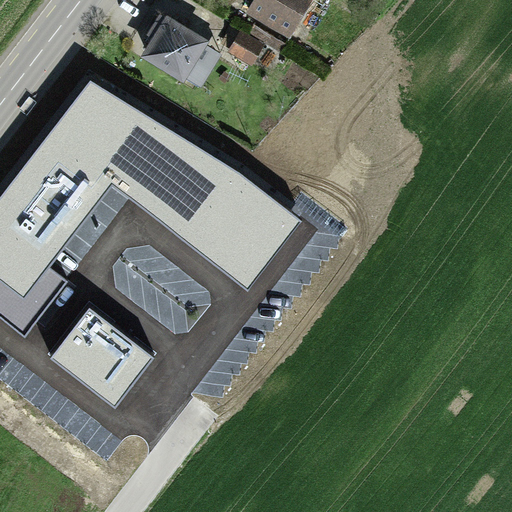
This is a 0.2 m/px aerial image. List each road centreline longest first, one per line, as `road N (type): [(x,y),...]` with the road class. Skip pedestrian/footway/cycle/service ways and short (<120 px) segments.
road 1 (residential): [(203,406),(122,511)]
road 2 (primary): [(0,101),(78,0)]
